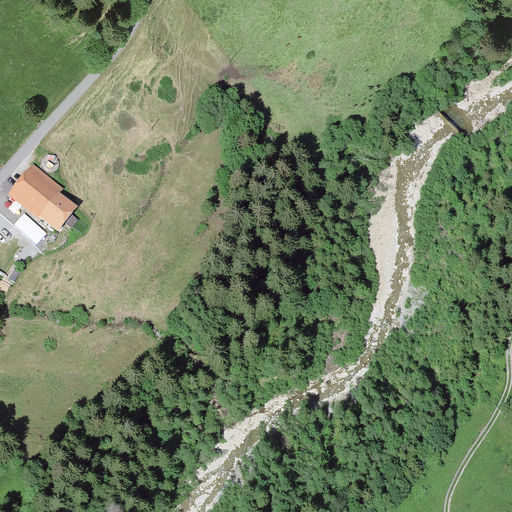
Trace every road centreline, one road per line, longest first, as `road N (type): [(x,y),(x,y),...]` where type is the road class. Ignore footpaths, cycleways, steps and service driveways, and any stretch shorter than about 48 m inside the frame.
road 1 (unclassified): [(0,179),(94,74),(145,0)]
road 2 (track): [(511,365),(510,390),(467,461),(448,511)]
